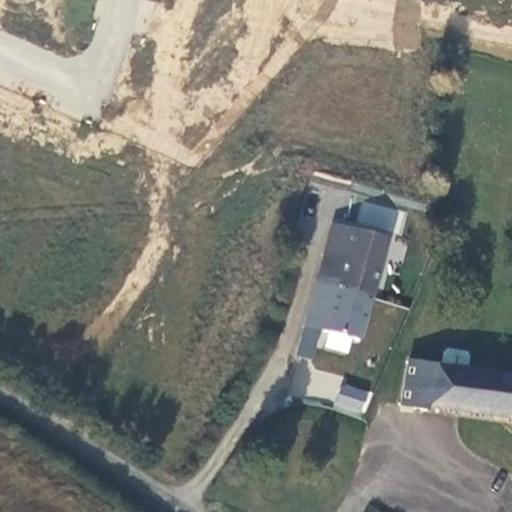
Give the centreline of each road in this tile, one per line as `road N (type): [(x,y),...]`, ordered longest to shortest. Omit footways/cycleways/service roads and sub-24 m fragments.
road 1 (unclassified): [(192,511),(0,394)]
road 2 (residential): [(125,0),(96,91),(0,51)]
